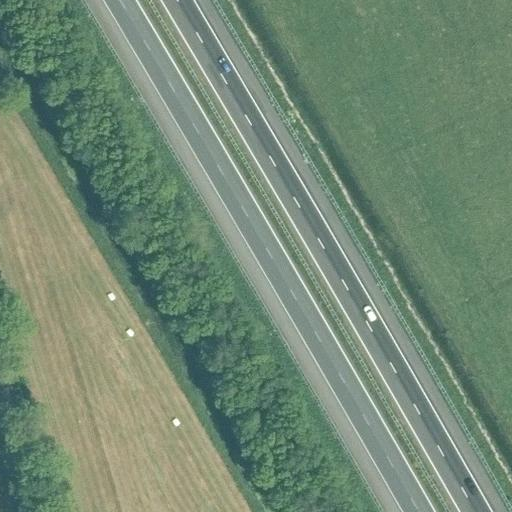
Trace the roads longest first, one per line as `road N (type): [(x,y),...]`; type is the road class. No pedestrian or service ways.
road 1 (motorway): [(478,511),(180,0)]
road 2 (motorway): [(122,0),(415,511)]
road 3 (unclassified): [(34,511),(31,474),(0,376)]
